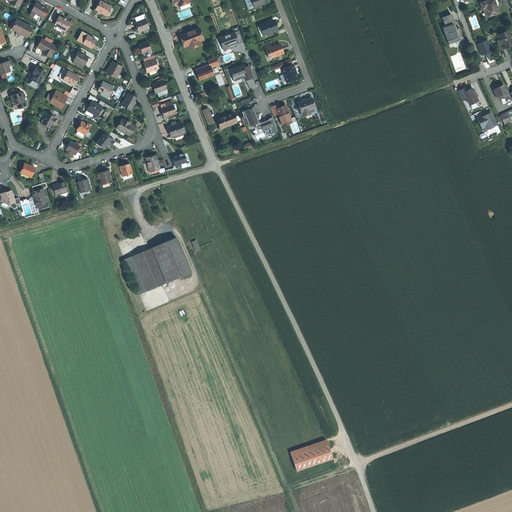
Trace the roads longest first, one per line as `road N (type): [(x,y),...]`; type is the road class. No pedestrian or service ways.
road 1 (track): [(355,463),(215,165)]
road 2 (track): [(454,83),(215,165)]
road 3 (track): [(0,228),(215,165)]
road 4 (residential): [(115,35),(153,138),(70,166),(47,159)]
road 5 (residential): [(150,0),(215,165)]
road 6 (track): [(355,463),(511,403)]
road 7 (residential): [(47,159),(115,35)]
road 8 (residential): [(278,0),(307,76),(306,85),(274,97)]
